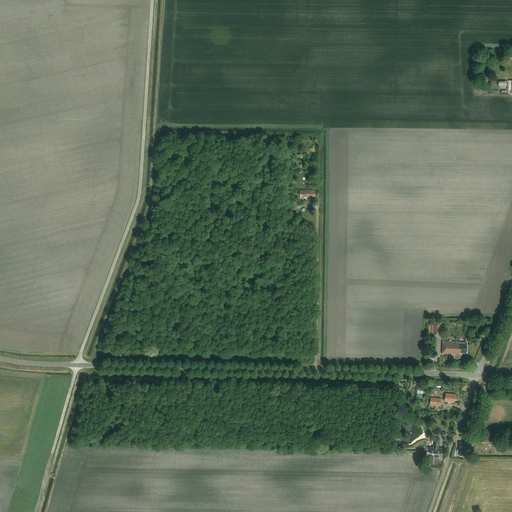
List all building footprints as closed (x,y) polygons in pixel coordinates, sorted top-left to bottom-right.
[(442,335),(442,323),(434,322),(434,323),(432,323),(431,333),(433,334),(433,335),(442,335)] [(461,353),(467,353),(467,344),(465,344),(465,342),(443,341),(443,355),(453,355),(461,355),(461,353)] [(453,400),(457,401),(458,396),(455,395),(456,394),(446,393),(445,401),(448,402),(448,403),(450,403),(450,402),(453,402),(453,400)] [(441,399),(431,397),(430,405),(441,406),(441,399)] [(492,444),(493,437),(482,436),(482,443),(492,444)] [(426,452),(426,455),(427,455),(427,464),(433,464),(433,456),(433,452),(441,453),(442,453),(442,448),(441,448),(439,448),(439,446),(440,438),(434,437),(433,447),(430,447),(430,452),(426,452)] [(459,441),(459,450),(469,450),(469,448),(471,448),(471,443),(470,443),(470,442),(459,441)]
